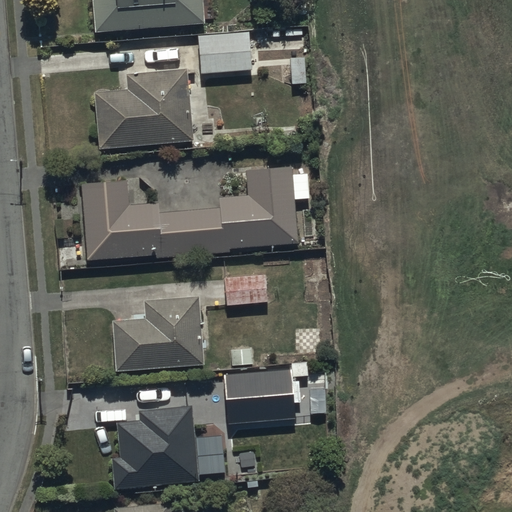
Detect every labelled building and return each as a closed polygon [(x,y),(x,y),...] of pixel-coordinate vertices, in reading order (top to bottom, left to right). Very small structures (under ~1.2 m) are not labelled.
[(94,0),(97,31),(206,23),(204,0),(94,0)] [(250,31),(199,35),(202,73),(253,69),(250,31)] [(96,92),(100,147),(194,140),(188,69),(127,74),(128,90),(96,92)] [(129,204),(128,180),(84,182),(88,258),(157,255),(157,257),(230,254),(230,248),(299,245),(297,200),(310,199),(309,173),(294,174),(294,166),(247,168),(249,195),(221,197),(221,207),(162,209),(162,202),(129,204)] [(267,275),(225,277),(227,303),(268,300),(267,275)] [(145,318),(114,319),(116,367),(203,363),(200,297),(144,299),(145,318)] [(291,369),(224,376),(229,424),(295,418),(291,369)] [(120,456),(113,456),(115,487),(201,484),(200,475),(228,474),(228,451),(196,452),(195,407),(141,410),(141,421),(119,422),(120,456)] [(114,507),(114,511),(169,511),(168,503),(114,507)]
